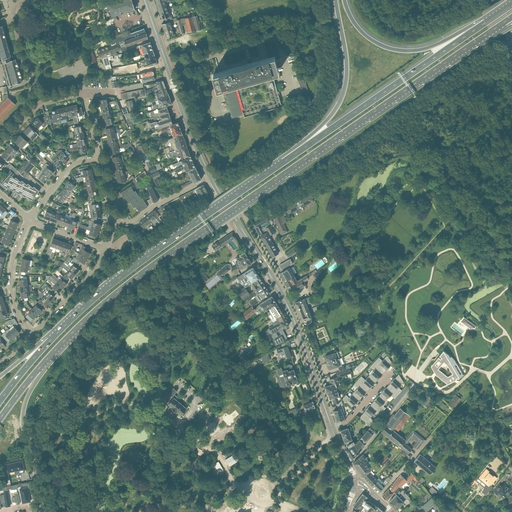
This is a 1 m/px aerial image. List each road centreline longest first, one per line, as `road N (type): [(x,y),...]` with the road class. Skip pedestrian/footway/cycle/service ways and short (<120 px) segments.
road 1 (motorway): [(37,369),(126,284),(503,22)]
road 2 (motorway): [(283,161),(147,256),(49,340)]
road 3 (secondary): [(331,427),(287,308),(211,177)]
road 4 (motorway): [(484,22),(283,161)]
road 5 (secondary): [(211,177),(144,0)]
road 6 (motorway): [(335,0),(346,66),(341,96),(283,161)]
road 7 (motorway): [(484,22),(430,47),(402,50),(364,34),(344,0)]
road 8 (residential): [(33,334),(10,293),(13,254),(29,218)]
